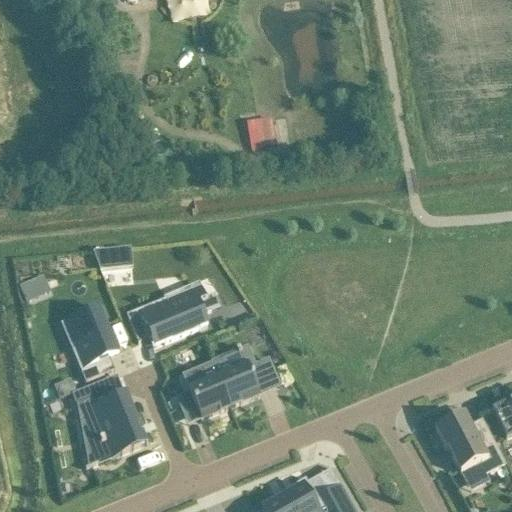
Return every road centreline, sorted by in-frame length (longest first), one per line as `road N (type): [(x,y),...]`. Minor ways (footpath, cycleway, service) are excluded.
road 1 (residential): [(121,511),(337,422)]
road 2 (residential): [(374,406),(511,349)]
road 3 (residential): [(432,511),(374,406)]
